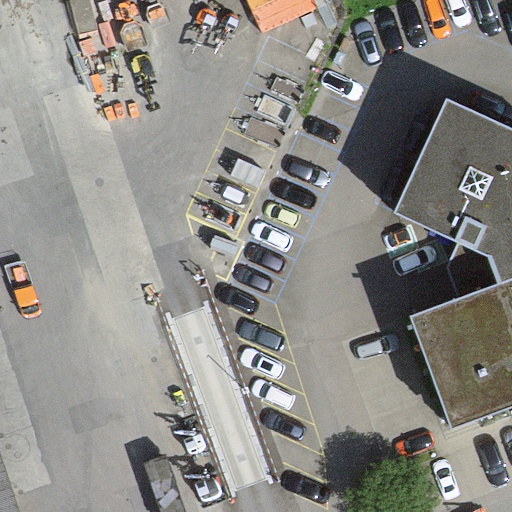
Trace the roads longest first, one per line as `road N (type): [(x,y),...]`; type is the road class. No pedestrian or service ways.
road 1 (unknown): [(434,511),(341,202),(345,145),(401,84),(511,42)]
road 2 (unknown): [(149,511),(27,201)]
